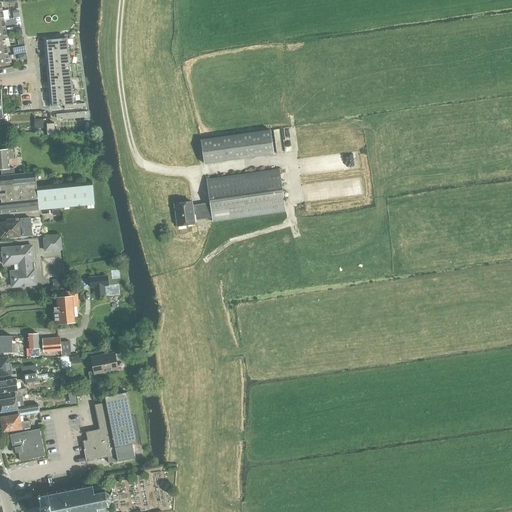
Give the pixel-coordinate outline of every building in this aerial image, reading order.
[(50,37),(43,38),(45,54),(69,52),(67,38),(50,40),(50,37)] [(25,47),(13,49),(14,55),(26,53),(25,47)] [(70,65),(69,52),(45,54),(46,68),(70,65)] [(0,66),(9,65),(8,56),(0,57),(0,66)] [(47,81),(71,79),(70,65),(46,68),(47,81)] [(47,81),(48,95),(72,92),(71,79),(47,81)] [(64,105),(69,105),(74,104),(72,92),(48,95),(50,109),(53,109),(60,108),(59,106),(64,105)] [(43,119),(34,119),(34,128),(43,128),(43,119)] [(47,135),(55,134),(55,123),(46,123),(47,135)] [(201,140),(204,164),(274,154),(270,130),(201,140)] [(0,169),(1,169),(1,175),(14,174),(13,168),(9,168),(8,159),(13,159),(12,149),(0,150),(0,169)] [(195,224),(194,220),(212,218),(213,222),(286,211),(280,169),(207,180),(210,203),(192,205),(192,201),(174,204),(178,226),(195,224)] [(0,214),(39,210),(94,204),(92,181),(36,186),(35,172),(14,174),(1,175),(0,175),(0,214)] [(2,228),(0,228),(1,237),(20,235),(22,235),(23,235),(23,237),(33,236),(31,217),(20,218),(21,221),(19,221),(19,219),(16,219),(4,220),(4,223),(1,223),(2,228)] [(44,239),(45,251),(61,249),(60,237),(44,239)] [(19,263),(20,271),(19,271),(19,273),(32,272),(33,285),(36,285),(32,246),(2,248),(3,251),(1,252),(2,256),(3,258),(4,264),(19,263)] [(12,287),(33,285),(32,272),(19,273),(19,271),(11,272),(12,287)] [(109,277),(90,279),(91,290),(95,290),(96,299),(107,298),(106,289),(110,288),(109,277)] [(61,287),(60,278),(52,279),(53,288),(61,287)] [(76,297),(76,296),(59,298),(58,298),(58,306),(54,307),(55,323),(74,321),(72,306),(76,306),(76,297)] [(31,356),(39,356),(38,334),(28,334),(28,348),(30,348),(31,356)] [(18,344),(12,344),(11,336),(0,335),(0,351),(12,352),(12,353),(18,353),(18,344)] [(61,350),(60,342),(59,337),(43,339),(44,352),(61,350)] [(115,354),(115,352),(90,357),(93,371),(88,372),(91,384),(97,383),(95,376),(119,371),(117,361),(122,360),(121,352),(115,354)] [(82,355),(72,357),(73,364),(83,362),(82,355)] [(71,356),(59,357),(61,367),(72,366),(71,356)] [(0,358),(0,376),(10,375),(9,369),(12,368),(11,364),(8,364),(7,357),(0,358)] [(36,371),(22,373),(24,382),(38,380),(38,379),(37,376),(36,371)] [(0,393),(14,391),(15,395),(22,394),(27,394),(26,388),(17,389),(16,379),(0,381),(0,393)] [(92,439),(83,440),(86,461),(96,459),(107,457),(109,463),(135,458),(132,444),(137,443),(127,392),(105,396),(106,402),(94,404),(99,429),(91,431),(92,439)] [(16,397),(0,399),(0,407),(1,411),(6,411),(18,409),(17,407),(24,406),(22,394),(15,395),(16,397)] [(18,409),(18,415),(19,416),(40,413),(38,404),(24,406),(17,407),(18,409)] [(21,428),(19,421),(19,416),(18,415),(2,418),(4,431),(21,428)] [(30,420),(19,421),(21,428),(21,429),(31,427),(30,420)] [(21,460),(45,455),(40,428),(10,435),(13,447),(14,447),(16,452),(19,451),(21,460)] [(97,483),(36,495),(39,511),(38,511),(109,511),(108,505),(112,500),(113,500),(112,494),(110,494),(106,491),(105,486),(102,484),(101,482),(97,483)]
